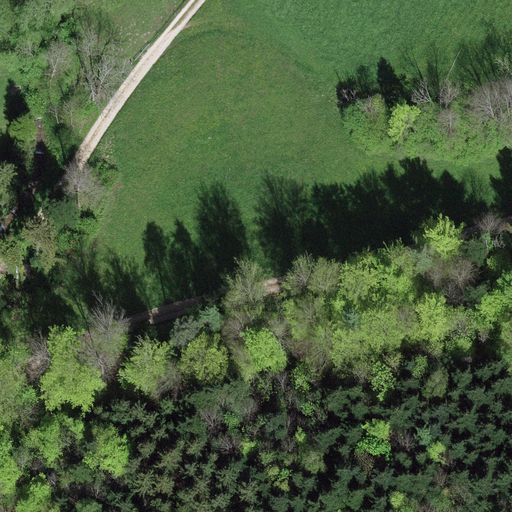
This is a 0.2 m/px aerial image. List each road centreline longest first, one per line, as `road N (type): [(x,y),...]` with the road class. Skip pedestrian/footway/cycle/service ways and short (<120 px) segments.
road 1 (track): [(511,223),(149,316),(0,383)]
road 2 (track): [(0,268),(197,0)]
